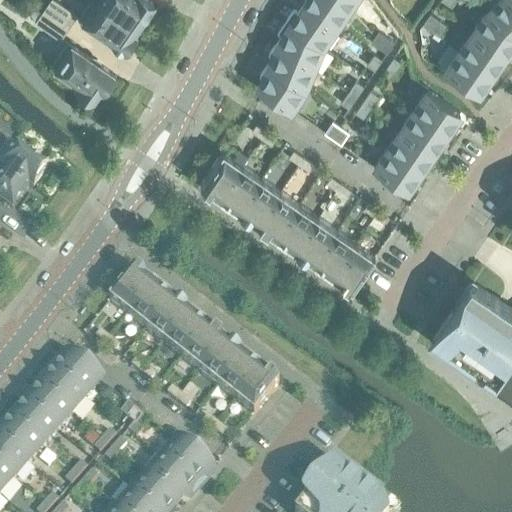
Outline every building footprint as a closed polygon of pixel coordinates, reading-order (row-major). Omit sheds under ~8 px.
[(53,0),(50,0),(44,10),(68,26),(76,15),(53,0)] [(138,26),(100,0),(91,0),(80,18),(107,37),(125,49),(136,34),(134,32),(138,26)] [(100,0),(138,26),(154,3),(149,0),(100,0)] [(349,8),(336,0),(304,0),(302,4),(336,27),(349,8)] [(336,0),(349,8),(354,0),(336,0)] [(498,0),(489,13),(511,28),(511,1),(510,0),(498,0)] [(336,27),(302,4),(298,10),(296,9),(294,9),(293,10),(285,20),(323,46),(336,27)] [(60,38),(68,26),(44,10),(36,22),(60,38)] [(511,28),(489,13),(485,10),(472,31),(507,54),(511,48),(511,28)] [(431,29),(438,18),(430,13),(423,24),(431,29)] [(438,18),(431,29),(439,35),(446,24),(438,18)] [(323,46),(285,20),(278,31),(278,32),(279,33),(281,35),(277,40),(311,63),(323,46)] [(379,47),(386,36),(378,31),(371,41),(379,47)] [(472,31),(459,49),(498,76),(505,65),(505,64),(504,62),(502,61),(507,54),(472,31)] [(394,41),(386,36),(379,47),(387,52),(394,41)] [(311,63),(277,40),(269,52),(269,53),(270,55),(272,56),(268,62),(302,85),(315,66),(311,63)] [(93,98),(101,87),(103,89),(114,73),(68,42),(52,65),(79,84),(77,87),(93,98)] [(498,76),(459,49),(445,69),(480,93),(485,86),(487,87),(489,87),(490,87),(498,76)] [(374,54),(366,65),(374,70),(382,59),(374,54)] [(393,57),(386,68),(394,73),(401,62),(393,57)] [(302,85),(268,62),(260,73),(260,75),(261,77),(263,78),(258,86),(291,109),(305,88),(302,85)] [(348,91),(356,97),(364,86),(356,81),(348,91)] [(413,108),(451,134),(458,124),(458,122),(457,120),(455,119),(460,111),(427,88),(413,108)] [(362,101),(370,107),(378,96),(370,90),(362,101)] [(356,97),(348,91),(341,102),(349,108),(356,97)] [(370,107),(362,101),(355,112),(363,118),(370,107)] [(413,108),(401,127),(434,150),(438,143),(441,145),(442,145),(444,144),(451,134),(413,108)] [(333,121),(325,132),(341,143),(348,132),(333,121)] [(261,137),(266,130),(256,123),(251,130),(261,137)] [(434,150),(401,127),(388,146),(425,171),(432,161),(432,159),(431,158),(429,156),(434,150)] [(266,130),(261,137),(271,144),(276,138),(266,130)] [(0,166),(9,173),(0,186),(0,201),(11,209),(28,186),(33,189),(46,170),(8,144),(0,155),(0,166)] [(425,171),(388,146),(374,165),(407,188),(412,181),(415,182),(416,183),(418,182),(425,171)] [(303,156),(293,149),(289,156),(299,163),(303,156)] [(219,197),(242,164),(223,150),(200,184),(203,185),(202,187),(203,188),(203,189),(204,190),(204,191),(205,192),(207,192),(208,193),(210,193),(212,192),(219,197)] [(303,156),(299,163),(309,170),(314,163),(303,156)] [(261,177),(242,164),(219,197),(238,210),(261,177)] [(341,182),(332,176),(331,175),(326,182),(336,189),(341,182)] [(261,177),(238,210),(257,223),(280,190),(261,177)] [(341,182),(336,189),(346,196),(351,189),(341,182)] [(280,190),(257,223),(276,236),(299,203),(280,190)] [(374,215),(378,208),(368,201),(364,208),(374,215)] [(318,216),(299,203),(276,236),(295,249),(318,216)] [(389,215),(378,208),(374,215),(384,222),(389,215)] [(318,216),(295,249),(314,262),(337,229),(318,216)] [(356,242),(337,229),(314,262),(333,275),(356,242)] [(375,255),(356,242),(333,275),(340,281),(340,283),(341,284),(341,285),(342,286),(343,287),(345,288),(346,288),(348,288),(349,288),(350,287),(352,289),(375,255)] [(136,273),(135,273),(133,272),(108,304),(126,318),(151,286),(144,280),(144,279),(144,277),(144,276),(143,275),(142,274),(140,273),(139,273),(138,273),(136,273)] [(479,372),(485,372),(496,380),(511,356),(511,308),(476,284),(464,301),(460,300),(457,302),(433,336),(437,339),(444,344),(473,364),(475,369),(479,372)] [(151,286),(126,318),(144,332),(169,300),(151,286)] [(187,314),(169,300),(144,332),(162,346),(187,314)] [(205,329),(187,314),(162,346),(180,361),(205,329)] [(205,329),(180,361),(198,375),(223,343),(205,329)] [(104,347),(109,341),(100,333),(95,340),(104,347)] [(118,348),(109,341),(104,347),(113,354),(118,348)] [(223,343),(198,375),(216,389),(241,357),(223,343)] [(241,357),(216,389),(234,403),(259,371),(241,357)] [(58,364),(50,374),(85,402),(99,384),(68,360),(62,367),(58,364)] [(140,375),(145,369),(136,362),(131,368),(140,375)] [(154,376),(145,369),(140,375),(149,383),(154,376)] [(259,371),(234,403),(253,418),(278,386),(276,384),(276,383),(276,381),(275,379),(274,378),(273,378),(272,377),(270,377),(268,377),(267,377),(259,371)] [(46,388),(41,394),(72,418),(85,402),(50,374),(42,385),(46,388)] [(176,403),(181,397),(171,390),(166,396),(176,403)] [(32,404),(27,410),(58,434),(70,418),(71,419),(72,418),(41,394),(39,392),(30,403),(32,404)] [(181,397),(176,403),(185,411),(190,405),(181,397)] [(127,406),(119,416),(126,421),(133,412),(127,406)] [(17,420),(13,426),(43,450),(56,434),(57,435),(58,434),(27,410),(24,408),(16,419),(17,420)] [(133,412),(126,421),(135,428),(142,419),(133,412)] [(212,432),(216,426),(207,418),(202,424),(212,432)] [(142,419),(135,428),(142,433),(149,424),(142,419)] [(43,450),(13,426),(10,424),(1,435),(3,436),(0,440),(0,443),(29,466),(41,451),(42,452),(43,450)] [(226,433),(216,426),(212,432),(221,439),(226,433)] [(109,433),(101,442),(107,447),(115,439),(109,433)] [(107,447),(101,442),(93,451),(99,456),(107,447)] [(112,451),(117,456),(125,447),(119,442),(112,451)] [(0,471),(14,482),(27,467),(28,468),(29,466),(0,443),(0,471)] [(176,445),(162,463),(196,490),(204,480),(201,477),(206,469),(176,445)] [(117,456),(112,451),(104,459),(110,464),(117,456)] [(148,476),(146,479),(176,503),(178,504),(184,497),(188,500),(196,490),(162,463),(150,477),(148,476)] [(72,474),(78,479),(86,471),(80,465),(72,474)] [(393,511),(391,510),(374,496),(335,466),(322,483),(318,482),(315,484),(306,495),(305,498),(307,502),(299,511),(393,511)] [(14,482),(0,471),(0,498),(12,483),(13,484),(14,482)] [(78,479),(72,474),(64,483),(70,488),(78,479)] [(90,475),(83,483),(89,489),(96,480),(90,475)] [(134,492),(131,495),(152,511),(171,511),(173,510),(172,509),(176,503),(146,479),(135,493),(134,492)] [(89,489),(83,483),(76,492),(81,497),(89,489)] [(119,508),(117,511),(118,511),(152,511),(131,495),(120,509),(119,508)] [(44,506),(50,511),(58,502),(52,497),(44,506)]
